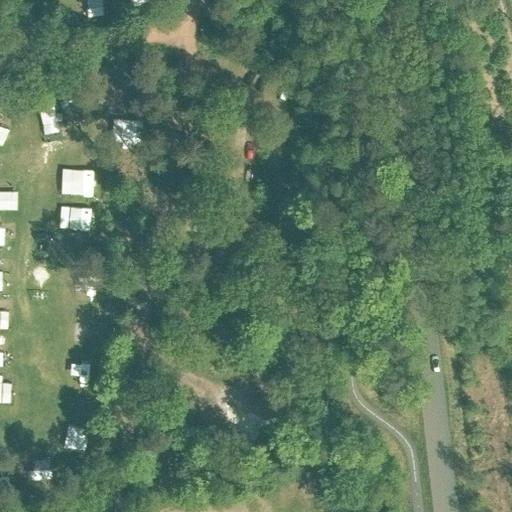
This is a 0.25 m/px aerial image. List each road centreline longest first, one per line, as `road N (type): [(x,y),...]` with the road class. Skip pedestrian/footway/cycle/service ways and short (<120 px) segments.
road 1 (tertiary): [(386,0),(445,511)]
road 2 (track): [(113,511),(187,22)]
road 3 (track): [(190,0),(187,22),(156,34),(0,65)]
